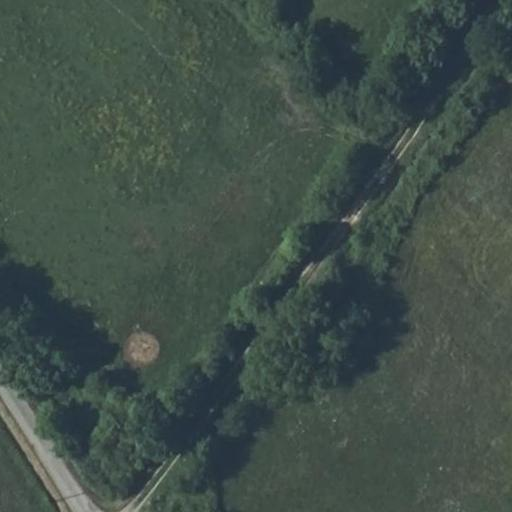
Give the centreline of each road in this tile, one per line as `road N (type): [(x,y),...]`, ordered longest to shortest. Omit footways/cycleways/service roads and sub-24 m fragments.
road 1 (track): [(129,511),(503,0)]
road 2 (unclassified): [(0,383),(81,511)]
